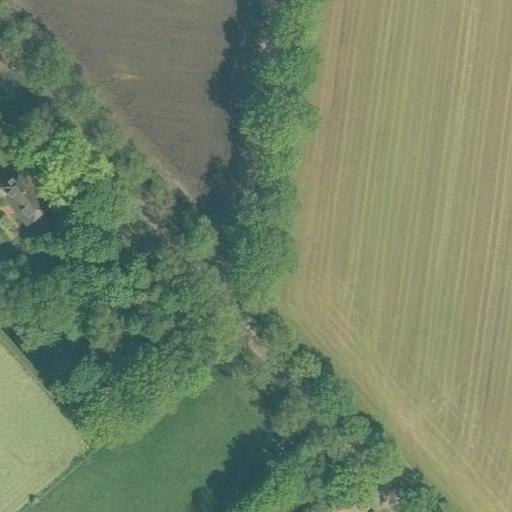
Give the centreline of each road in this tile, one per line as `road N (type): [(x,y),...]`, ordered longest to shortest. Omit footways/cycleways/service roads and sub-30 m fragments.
road 1 (unclassified): [(429,511),(302,399),(0,44)]
road 2 (track): [(217,299),(245,238),(276,0)]
